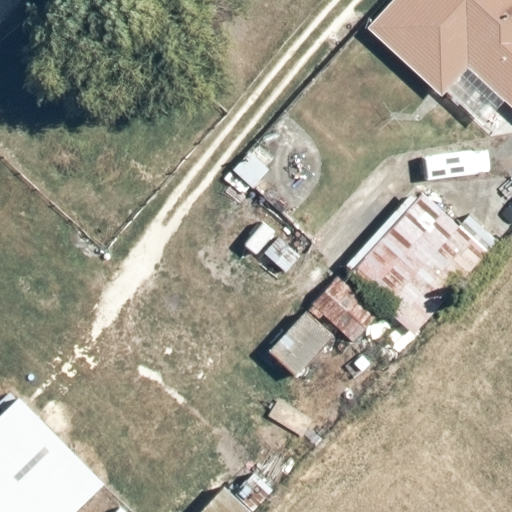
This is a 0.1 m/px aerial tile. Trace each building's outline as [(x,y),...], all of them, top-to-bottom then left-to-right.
[(511,0),(392,0),(370,25),(482,126),(507,99),(511,103),(511,0)] [(462,216),(429,186),(351,271),(415,331),(489,250),(458,221),(462,216)] [(381,313),(342,274),(315,301),(355,340),(381,313)] [(339,339),(306,306),(269,343),(302,376),(339,339)] [(77,511),(108,482),(24,396),(0,420),(0,511),(77,511)] [(255,511),(276,490),(248,464),(203,511),(255,511)]
